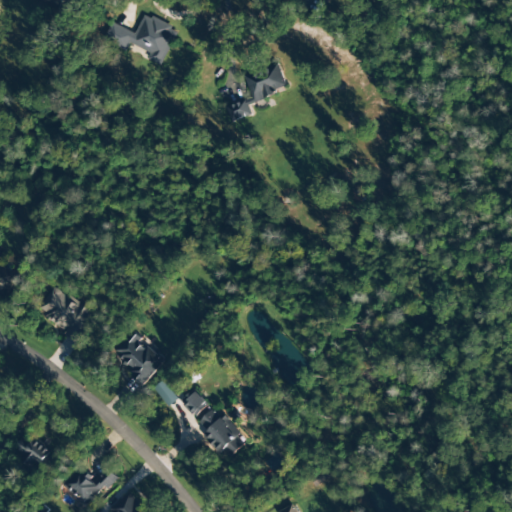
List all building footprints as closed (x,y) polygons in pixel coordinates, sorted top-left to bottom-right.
[(76,0),(47,0),(61,6),(62,3),(72,8),(76,0)] [(135,34),(111,22),(103,40),(127,51),(130,44),(150,54),(147,60),(161,66),(178,30),(144,14),(135,34)] [(231,123),(252,116),(249,105),(277,96),(275,90),(286,86),(279,65),(245,77),(252,97),(226,106),(231,123)] [(0,295),(6,298),(17,274),(0,266),(0,257),(2,254),(0,252),(0,295)] [(77,344),(88,326),(83,323),(91,311),(76,301),(75,302),(54,288),(38,311),(66,330),(64,335),(77,344)] [(143,384),(165,361),(136,334),(114,356),(143,384)] [(170,407),(179,399),(164,381),(154,389),(170,407)] [(181,403),(195,417),(208,405),(194,391),(181,403)] [(231,458),(247,442),(224,417),(221,420),(212,410),(199,423),(207,431),(202,435),(221,454),(224,451),(231,458)] [(52,455),(29,435),(14,451),(36,472),(52,455)] [(310,476),(315,487),(335,478),(330,467),(310,476)] [(120,480),(114,474),(107,480),(101,473),(92,481),(83,470),(64,486),(84,510),(120,480)] [(149,511),(149,510),(137,511),(136,500),(109,502),(109,511),(149,511)]
